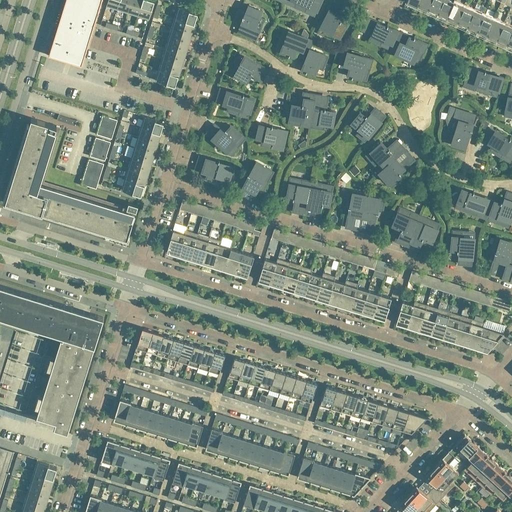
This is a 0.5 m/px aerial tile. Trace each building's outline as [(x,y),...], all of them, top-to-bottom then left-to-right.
[(48,55),(81,65),(101,0),(65,0),(58,25),(48,55)] [(116,10),(119,0),(107,0),(106,6),(116,10)] [(127,13),(130,0),(119,0),(116,10),(127,13)] [(137,16),(142,0),(130,0),(127,13),(137,16)] [(148,20),(153,0),(142,0),(137,16),(148,20)] [(314,16),(320,0),(292,0),(296,1),(307,6),(304,12),(314,16)] [(426,9),(430,0),(418,0),(416,6),(421,8),(420,9),(425,11),(426,10),(426,9)] [(436,15),(442,0),(430,0),(426,9),(426,10),(431,13),(430,14),(435,16),(436,15)] [(445,19),(453,0),(453,2),(448,0),(442,0),(436,15),(441,17),(440,18),(445,20),(445,19)] [(455,23),(464,4),(454,0),(453,0),(445,19),(451,21),(450,22),(455,25),(455,23)] [(338,21),(341,15),(335,12),(338,5),(332,2),(326,15),(317,32),(326,37),(327,36),(326,36),(329,32),(339,37),(346,25),(338,21)] [(465,28),(474,9),(464,4),(455,23),(460,26),(460,27),(465,29),(465,28)] [(254,28),(259,17),(261,11),(248,5),(246,12),(243,17),(242,16),(242,17),(243,17),(237,32),(255,40),(260,30),(254,28)] [(194,23),(197,13),(177,6),(174,17),(194,23)] [(475,32),(484,13),(474,9),(465,28),(470,30),(470,31),(475,33),(475,32)] [(485,37),(494,17),(484,13),(475,32),(480,34),(480,35),(484,38),(485,37)] [(191,34),(194,23),(174,17),(171,27),(191,34)] [(366,32),(372,19),(365,17),(360,30),(366,32)] [(495,41),(503,22),(494,17),(485,37),(490,39),(490,40),(494,42),(495,41)] [(389,49),(397,31),(387,26),(387,25),(386,26),(377,22),(371,35),(382,39),(379,45),(389,49)] [(504,46),(505,45),(511,28),(511,25),(503,22),(495,41),(500,43),(499,44),(504,46)] [(187,44),(191,34),(171,27),(168,38),(187,44)] [(302,50),(307,38),(301,35),(301,36),(288,30),(284,42),(278,40),(274,49),(288,54),(288,56),(289,55),(293,56),(296,48),(302,50)] [(423,53),(427,44),(414,38),(414,37),(413,38),(409,36),(405,44),(400,42),(394,54),(400,56),(413,62),(418,51),(423,53)] [(184,54),(187,44),(168,38),(164,48),(184,54)] [(314,74),(322,54),(310,49),(313,40),(307,38),(302,50),(308,53),(301,69),(305,71),(305,72),(305,73),(306,71),(314,74)] [(181,65),(184,54),(164,48),(161,58),(181,65)] [(369,69),(372,59),(353,53),(347,52),(343,65),(349,66),(347,75),(351,76),(351,77),(352,78),(352,76),(360,79),(364,67),(369,69)] [(252,73),(251,72),(253,68),(265,75),(269,69),(239,53),(234,62),(239,65),(233,75),(246,82),(251,73),(252,74),(252,73)] [(178,75),(181,65),(161,58),(158,69),(178,75)] [(498,91),(502,77),(484,72),(485,70),(484,70),(484,72),(469,67),(465,80),(476,84),(475,90),(484,93),(486,87),(498,91)] [(174,86),(178,75),(158,69),(155,79),(174,86)] [(248,118),(254,99),(243,95),(243,94),(242,95),(233,92),(226,90),(224,97),(217,95),(215,102),(228,106),(240,109),(238,114),(238,115),(248,118)] [(310,127),(315,94),(309,93),(307,106),(302,106),(302,104),(302,106),(292,104),(289,118),(301,120),(300,125),(300,126),(310,127)] [(332,125),(334,111),(324,110),(325,108),(324,108),(324,109),(319,109),(322,95),(315,94),(310,127),(311,121),(332,125)] [(470,129),(475,114),(455,108),(452,119),(453,119),(458,120),(451,144),(464,148),(466,142),(468,136),(470,130),(471,130),(470,129)] [(368,137),(386,115),(380,111),(376,117),(370,113),(367,118),(365,116),(366,115),(365,116),(360,112),(351,123),(368,137)] [(74,124),(76,119),(57,113),(56,118),(74,124)] [(111,139),(117,120),(102,115),(96,134),(111,139)] [(160,133),(163,122),(143,116),(140,127),(160,133)] [(51,143),(56,126),(30,118),(25,135),(51,143)] [(284,144),(287,131),(272,127),(272,125),(271,125),(271,127),(259,124),(255,138),(262,139),(261,145),(270,147),(272,142),(284,144)] [(233,143),(241,134),(230,125),(226,130),(225,129),(224,130),(225,131),(224,132),(220,128),(215,133),(209,128),(205,133),(216,142),(231,155),(238,147),(237,147),(233,143)] [(156,143),(160,133),(140,127),(137,137),(156,143)] [(509,162),(511,156),(511,140),(509,139),(510,138),(509,137),(509,139),(495,130),(487,143),(503,152),(500,156),(500,157),(509,162)] [(46,159),(51,143),(25,135),(20,151),(46,159)] [(110,142),(95,137),(90,156),(104,160),(110,142)] [(153,153),(156,143),(137,137),(134,147),(153,153)] [(395,158),(405,149),(401,144),(390,153),(387,150),(389,149),(388,149),(387,150),(380,142),(365,155),(380,171),(395,158)] [(150,164),(153,153),(134,147),(130,158),(150,164)] [(40,176),(46,159),(20,151),(15,168),(40,176)] [(399,173),(414,159),(410,154),(399,163),(395,158),(380,171),(378,173),(388,183),(399,173),(400,174),(399,173)] [(217,176),(228,180),(233,166),(218,162),(219,160),(218,160),(218,162),(212,160),(204,157),(199,172),(207,174),(206,179),(215,182),(217,176)] [(147,174),(150,164),(130,158),(127,168),(147,174)] [(96,188),(103,163),(89,159),(81,184),(96,188)] [(254,193),(258,188),(263,191),(268,182),(262,179),(268,168),(256,162),(249,175),(247,174),(247,175),(248,175),(245,181),(238,193),(244,197),(248,190),(254,193)] [(26,208),(35,179),(39,180),(40,176),(15,168),(4,201),(26,208)] [(144,184),(147,174),(127,168),(124,178),(144,184)] [(355,168),(350,174),(355,178),(360,172),(355,168)] [(140,195),(144,184),(124,178),(121,189),(140,195)] [(40,212),(48,187),(38,183),(39,180),(35,179),(26,208),(40,212)] [(305,214),(311,181),(301,179),(301,180),(300,185),(289,183),(286,197),(292,198),(292,199),(293,200),(293,198),(301,200),(298,213),(305,214)] [(329,205),(331,191),(320,189),(321,184),(321,183),(311,181),(305,214),(311,216),(313,208),(320,210),(321,205),(322,205),(322,204),(329,205)] [(55,217),(63,191),(48,187),(40,212),(55,217)] [(481,217),(488,199),(482,196),(473,193),(473,191),(472,193),(462,189),(457,202),(475,209),(472,214),(481,217)] [(69,221),(77,196),(63,191),(55,217),(69,221)] [(361,217),(366,195),(352,192),(349,207),(348,207),(349,208),(348,214),(345,228),(352,229),(354,215),(361,217)] [(372,233),(376,213),(377,213),(376,212),(379,198),(366,195),(361,217),(368,218),(365,232),(372,233)] [(83,226),(91,200),(77,196),(69,221),(83,226)] [(509,221),(511,214),(511,196),(508,206),(500,203),(501,202),(500,202),(500,203),(494,201),(487,219),(496,223),(498,217),(509,221)] [(98,230),(106,205),(91,200),(83,226),(98,230)] [(112,235),(120,209),(106,205),(98,230),(112,235)] [(126,239),(135,214),(120,209),(112,235),(126,239)] [(406,246),(419,215),(410,211),(408,216),(397,212),(392,225),(401,229),(400,230),(401,230),(398,236),(402,238),(400,244),(406,246)] [(432,242),(437,229),(426,224),(428,220),(429,219),(419,215),(406,246),(412,249),(414,243),(419,245),(421,239),(422,239),(422,238),(432,242)] [(178,255),(185,230),(184,233),(172,229),(166,251),(178,255)] [(459,250),(458,257),(465,257),(464,265),(471,266),(474,238),(463,237),(463,230),(452,229),(450,250),(457,250),(457,252),(457,250),(459,250)] [(189,258),(197,233),(185,230),(178,255),(189,258)] [(201,262),(208,237),(197,233),(189,258),(201,262)] [(212,265),(220,240),(208,237),(201,262),(212,265)] [(509,257),(511,247),(511,242),(500,238),(496,253),(494,252),(494,253),(495,253),(493,259),(506,263),(509,257)] [(223,269),(230,247),(219,244),(220,240),(212,265),(223,269)] [(235,273),(242,251),(230,247),(223,269),(235,273)] [(247,276),(253,255),(242,251),(235,273),(247,276)] [(511,258),(509,257),(506,263),(502,276),(511,279),(511,258)] [(269,283),(277,258),(276,261),(264,258),(257,280),(269,283)] [(281,287),(288,262),(277,258),(269,283),(281,287)] [(292,290),(300,265),(288,262),(281,287),(292,290)] [(304,294),(311,269),(300,265),(292,290),(304,294)] [(315,297),(323,272),(322,272),(321,276),(311,272),(312,269),(311,269),(304,294),(315,297)] [(327,301),(334,276),(323,272),(315,297),(327,301)] [(338,305),(346,280),(345,279),(344,283),(334,280),(335,276),(334,276),(327,301),(338,305)] [(350,308),(357,283),(346,280),(338,305),(350,308)] [(361,312),(368,290),(357,287),(358,283),(357,283),(350,308),(361,312)] [(67,433),(81,388),(103,317),(89,313),(0,285),(0,316),(63,336),(62,340),(60,339),(36,417),(55,423),(53,429),(67,433)] [(373,315),(379,294),(368,290),(361,312),(373,315)] [(384,319),(391,297),(379,294),(373,315),(384,319)] [(507,300),(505,300),(504,300),(503,299),(500,309),(509,312),(509,311),(511,301),(507,299),(507,300)] [(407,326),(413,304),(402,301),(395,322),(407,326)] [(418,330),(426,304),(414,301),(413,304),(407,326),(418,330)] [(430,333),(438,308),(426,304),(418,330),(430,333)] [(441,337),(449,312),(438,308),(430,333),(441,337)] [(453,340),(460,315),(449,312),(441,337),(453,340)] [(464,344),(472,319),(460,315),(453,340),(464,344)] [(476,347),(483,322),(472,319),(464,344),(476,347)] [(486,351),(503,332),(483,326),(484,323),(483,322),(476,347),(486,351)] [(146,350),(152,331),(142,327),(139,336),(136,347),(146,350)] [(157,353),(163,334),(152,331),(146,350),(157,353)] [(167,356),(173,337),(163,334),(157,353),(167,356)] [(177,360),(183,340),(173,337),(167,356),(177,360)] [(188,363),(194,343),(183,340),(177,360),(188,363)] [(198,366),(204,347),(194,343),(188,363),(198,366)] [(208,369),(214,350),(204,347),(198,366),(208,369)] [(219,373),(225,353),(214,350),(208,369),(219,373)] [(238,379),(244,359),(234,356),(228,375),(238,379)] [(248,382),(255,362),(244,359),(238,379),(248,382)] [(259,385),(265,366),(255,362),(248,382),(259,385)] [(269,388),(275,369),(265,366),(259,385),(269,388)] [(279,391),(286,372),(275,369),(269,388),(279,391)] [(290,395),(296,375),(286,372),(279,391),(290,395)] [(300,398),(306,378),(296,375),(290,395),(300,398)] [(311,401),(317,382),(306,378),(300,398),(311,401)] [(330,407),(336,388),(325,384),(319,404),(330,407)] [(340,410),(346,391),(336,388),(330,407),(340,410)] [(351,414),(357,394),(346,391),(340,410),(351,414)] [(361,417),(367,397),(357,394),(351,414),(361,417)] [(371,420),(377,401),(367,397),(361,417),(371,420)] [(124,423),(130,402),(120,399),(115,414),(113,420),(124,423)] [(382,423),(388,404),(377,401),(371,420),(382,423)] [(134,426),(140,407),(130,404),(131,402),(130,402),(124,423),(134,426)] [(392,426),(398,407),(388,404),(382,423),(392,426)] [(144,430),(150,411),(140,407),(134,426),(144,430)] [(402,430),(408,410),(398,407),(392,426),(402,430)] [(420,422),(426,416),(408,410),(402,430),(410,432),(411,432),(420,422)] [(155,433),(161,414),(150,411),(144,430),(155,433)] [(165,436),(171,417),(161,414),(155,433),(165,436)] [(175,439),(181,420),(171,417),(165,436),(175,439)] [(186,442),(192,421),(191,423),(181,420),(175,439),(186,442)] [(196,446),(203,425),(192,421),(186,442),(196,446)] [(215,452),(222,431),(211,427),(205,448),(215,452)] [(226,455),(232,436),(222,433),(222,431),(215,452),(226,455)] [(482,450),(473,442),(474,441),(473,441),(472,441),(464,434),(455,444),(450,449),(449,450),(448,450),(455,456),(461,449),(473,460),(482,450)] [(236,458),(242,439),(232,436),(226,455),(236,458)] [(111,463),(118,442),(107,439),(101,460),(111,463)] [(246,461),(252,442),(242,439),(236,458),(246,461)] [(451,440),(446,446),(450,449),(455,444),(451,440)] [(122,465),(128,445),(118,442),(111,463),(112,463),(112,461),(122,465)] [(257,465),(263,445),(252,442),(246,461),(257,465)] [(132,468),(138,449),(128,445),(122,465),(132,468)] [(267,468),(273,449),(263,445),(257,465),(267,468)] [(411,445),(403,452),(409,459),(417,451),(411,445)] [(0,495),(8,468),(9,466),(11,460),(12,458),(14,452),(0,447),(0,495)] [(143,471),(149,452),(138,449),(132,468),(143,471)] [(277,471),(284,450),(283,450),(283,452),(273,449),(267,468),(277,471)] [(288,474),(295,453),(284,450),(277,471),(288,474)] [(458,473),(448,463),(455,456),(448,450),(448,451),(434,467),(433,466),(453,485),(450,482),(458,473)] [(473,478),(491,458),(491,457),(490,458),(482,450),(473,460),(463,470),(473,478)] [(152,476),(159,455),(149,452),(143,471),(153,474),(152,476)] [(163,479),(170,458),(159,455),(152,476),(163,479)] [(307,480),(313,461),(314,461),(314,459),(303,456),(297,477),(307,480)] [(481,486),(500,466),(499,466),(491,459),(492,458),(491,458),(473,478),(481,486)] [(368,466),(377,469),(382,464),(369,460),(368,466)] [(53,478),(56,467),(37,461),(33,472),(53,478)] [(182,485),(189,464),(178,461),(172,482),(182,485)] [(323,464),(314,461),(313,461),(307,480),(318,483),(323,464)] [(193,487),(199,468),(189,464),(182,485),(183,486),(183,484),(193,487)] [(328,487),(334,468),(323,464),(318,483),(328,487)] [(440,499),(453,485),(433,466),(433,467),(425,476),(435,485),(430,490),(440,499)] [(490,494),(509,474),(508,474),(500,467),(500,466),(481,486),(490,494)] [(204,490),(210,471),(199,468),(193,487),(204,490)] [(338,490),(344,471),(334,468),(328,487),(338,490)] [(214,493),(220,474),(210,471),(204,490),(214,493)] [(354,474),(344,471),(338,490),(349,493),(354,474)] [(50,488),(53,478),(33,472),(30,482),(50,488)] [(362,485),(370,477),(369,477),(355,472),(354,474),(349,493),(353,495),(356,492),(360,488),(362,485)] [(224,498),(230,477),(220,474),(214,493),(224,496),(223,498),(224,498)] [(508,492),(511,488),(511,478),(508,475),(509,474),(490,494),(494,491),(502,499),(508,492)] [(234,502),(241,481),(230,477),(224,498),(234,502)] [(46,499),(50,488),(30,482),(27,492),(46,499)] [(253,507),(260,486),(249,483),(243,504),(253,507)] [(264,509),(270,490),(260,486),(253,507),(254,508),(255,506),(264,509)] [(425,511),(428,511),(440,499),(430,490),(426,495),(416,486),(408,495),(407,494),(407,495),(425,511)] [(274,511),(280,493),(270,490),(264,509),(274,511)] [(43,509),(46,499),(27,492),(24,503),(43,509)] [(274,511),(284,511),(289,496),(280,493),(274,511)] [(95,511),(100,498),(90,494),(85,509),(84,511),(95,511)] [(425,511),(407,495),(407,496),(399,504),(407,511),(425,511)] [(295,511),(299,499),(289,496),(284,511),(295,511)] [(107,511),(110,503),(100,500),(101,498),(100,498),(95,511),(107,511)] [(305,511),(309,502),(299,499),(295,511),(305,511)] [(460,500),(451,509),(453,511),(454,511),(463,503),(460,500)] [(316,511),(319,505),(309,502),(305,511),(316,511)] [(42,511),(43,509),(24,503),(20,511),(42,511)] [(118,511),(120,506),(110,503),(107,511),(118,511)]
